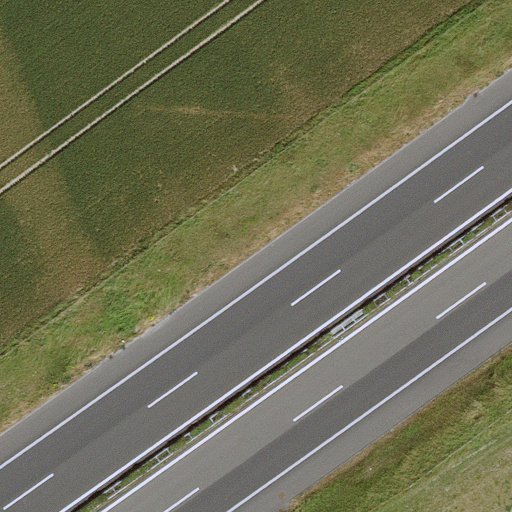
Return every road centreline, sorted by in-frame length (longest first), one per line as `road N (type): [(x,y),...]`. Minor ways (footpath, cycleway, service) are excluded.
road 1 (motorway): [(511,148),(0,511)]
road 2 (motorway): [(163,511),(511,264)]
